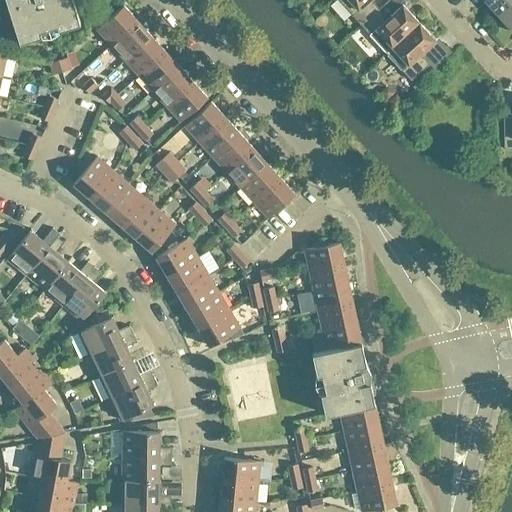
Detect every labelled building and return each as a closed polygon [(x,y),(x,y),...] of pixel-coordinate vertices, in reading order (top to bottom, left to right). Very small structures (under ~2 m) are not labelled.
[(80,22),(72,0),(6,0),(20,41),(80,22)] [(372,0),(338,0),(361,24),(379,8),(372,0)] [(511,3),(511,0),(485,0),(500,15),(511,3)] [(343,23),(349,17),(334,1),(328,7),(343,23)] [(386,52),(419,22),(402,3),(388,17),(379,8),(361,24),(386,52)] [(511,3),(500,15),(511,28),(511,3)] [(111,44),(137,20),(123,4),(97,29),(111,44)] [(125,59),(151,35),(137,20),(111,44),(125,59)] [(421,53),(435,40),(419,22),(386,52),(411,79),(429,63),(421,53)] [(139,75),(165,50),(151,35),(125,59),(139,75)] [(152,90),(179,66),(165,50),(139,75),(152,90)] [(68,56),(59,59),(63,71),(72,68),(68,56)] [(53,74),(63,71),(59,59),(49,63),(53,74)] [(362,61),(354,69),(360,75),(368,67),(362,61)] [(166,105),(193,81),(179,66),(152,90),(166,105)] [(91,77),(82,85),(90,93),(99,85),(91,77)] [(180,121),(207,96),(193,81),(166,105),(180,121)] [(118,94),(111,86),(101,95),(109,103),(111,102),(118,94)] [(49,94),(44,105),(54,110),(59,99),(49,94)] [(126,102),(118,94),(111,102),(118,110),(126,102)] [(198,140),(225,116),(211,101),(184,125),(198,140)] [(49,121),(54,110),(44,105),(39,116),(49,121)] [(129,122),(138,131),(146,124),(138,115),(129,122)] [(212,156),(239,131),(225,116),(198,140),(212,156)] [(119,132),(127,141),(135,133),(127,124),(119,132)] [(154,133),(146,124),(138,131),(146,141),(154,133)] [(226,171),(253,147),(239,131),(212,156),(226,171)] [(33,133),(28,144),(38,148),(43,137),(33,133)] [(143,142),(135,133),(127,141),(135,150),(143,142)] [(33,159),(38,148),(28,144),(23,155),(33,159)] [(240,186),(267,162),(253,147),(226,171),(240,186)] [(178,160),(170,151),(163,157),(171,166),(178,160)] [(89,196),(113,169),(97,156),(73,183),(89,196)] [(171,166),(163,157),(156,164),(164,173),(171,166)] [(186,169),(178,160),(171,166),(179,175),(186,169)] [(254,202),(281,177),(267,162),(240,186),(254,202)] [(179,175),(171,166),(164,173),(172,182),(179,175)] [(105,210),(128,183),(113,169),(89,196),(105,210)] [(268,217),(295,193),(281,177),(254,202),(268,217)] [(190,189),(198,197),(206,190),(198,181),(190,189)] [(120,224),(144,196),(128,183),(105,210),(120,224)] [(214,199),(206,190),(198,197),(206,206),(214,199)] [(136,237),(160,210),(144,196),(120,224),(136,237)] [(188,208),(196,217),(205,209),(197,200),(188,208)] [(213,219),(205,209),(196,217),(205,226),(213,219)] [(152,251),(175,224),(160,210),(136,237),(152,251)] [(217,219),(225,228),(233,220),(225,211),(217,219)] [(241,229),(233,220),(225,228),(233,236),(241,229)] [(60,233),(53,227),(43,240),(30,229),(7,258),(26,273),(49,245),(50,244),(57,236),(60,233)] [(8,229),(1,239),(10,246),(17,236),(8,229)] [(45,289),(68,261),(56,251),(64,241),(57,236),(50,244),(49,245),(26,273),(45,289)] [(167,274),(198,255),(187,237),(156,256),(167,274)] [(0,253),(2,255),(10,246),(1,239),(0,239),(0,253)] [(344,261),(339,241),(304,249),(309,269),(344,261)] [(226,250),(234,259),(242,251),(234,243),(226,250)] [(251,260),(242,251),(234,259),(243,268),(251,260)] [(177,292),(208,273),(198,255),(167,274),(177,292)] [(63,304),(94,266),(88,261),(80,270),(68,261),(45,289),(63,304)] [(348,281),(344,261),(309,269),(313,289),(348,281)] [(83,320),(106,292),(93,281),(101,272),(94,266),(63,304),(83,320)] [(272,268),(260,271),(262,281),(274,279),(272,268)] [(188,310),(219,291),(208,273),(177,292),(188,310)] [(353,301),(348,281),(313,289),(317,309),(353,301)] [(248,284),(251,296),(261,294),(259,282),(248,284)] [(263,288),(266,299),(276,297),(274,286),(263,288)] [(199,327),(230,309),(219,291),(188,310),(199,327)] [(264,305),(261,294),(251,296),(253,307),(264,305)] [(279,309),(276,297),(266,299),(268,311),(279,309)] [(357,321),(353,301),(317,309),(322,328),(357,321)] [(89,354),(133,333),(130,325),(118,330),(108,308),(95,314),(99,321),(78,331),(89,354)] [(209,345),(240,327),(230,309),(199,327),(209,345)] [(20,318),(12,328),(19,333),(27,324),(20,318)] [(361,341),(357,321),(322,328),(326,349),(361,341)] [(273,329),(275,340),(286,338),(284,326),(273,329)] [(132,360),(126,346),(137,341),(133,333),(89,354),(99,375),(132,360)] [(0,363),(15,352),(4,338),(0,341),(0,363)] [(289,349),(286,338),(275,340),(277,351),(289,349)] [(376,381),(366,362),(361,341),(326,349),(312,352),(325,414),(339,411),(375,403),(373,395),(375,394),(376,381)] [(0,374),(10,387),(39,364),(25,347),(17,354),(15,352),(0,363),(0,374)] [(73,360),(55,370),(63,385),(81,376),(73,360)] [(154,376),(150,368),(139,374),(132,360),(99,375),(110,397),(154,376)] [(18,413),(46,390),(44,388),(52,381),(39,364),(10,387),(22,402),(14,408),(18,413)] [(153,404),(146,389),(158,384),(154,376),(110,397),(120,420),(153,404)] [(53,417),(48,410),(57,403),(46,390),(18,413),(34,433),(53,417)] [(79,398),(70,401),(75,412),(84,408),(79,398)] [(379,423),(375,403),(339,411),(344,431),(379,423)] [(384,443),(379,423),(344,431),(348,451),(384,443)] [(294,428),(296,440),(307,438),(305,426),(294,428)] [(159,447),(159,430),(123,430),(122,455),(171,456),(171,447),(159,447)] [(310,450),(307,438),(296,440),(299,452),(310,450)] [(388,463),(384,443),(348,451),(353,470),(388,463)] [(68,477),(71,460),(60,458),(62,450),(37,445),(32,470),(68,477)] [(159,479),(159,464),(171,464),(171,456),(122,455),(122,479),(159,479)] [(258,481),(260,460),(224,457),(222,478),(258,481)] [(287,466),(290,477),(301,475),(298,463),(287,466)] [(392,483),(388,463),(353,470),(357,490),(392,483)] [(302,468),(305,480),(316,477),(313,466),(302,468)] [(82,469),(82,478),(91,478),(91,469),(82,469)] [(74,503),(78,482),(67,480),(68,477),(32,470),(31,476),(42,478),(38,496),(74,503)] [(303,487),(301,475),(290,477),(292,489),(303,487)] [(318,489),(316,477),(305,480),(307,491),(318,489)] [(256,502),(258,481),(222,478),(220,498),(256,502)] [(158,495),(159,479),(122,479),(122,503),(171,504),(171,495),(158,495)] [(397,503),(392,483),(357,490),(361,511),(382,506),(394,504),(397,503)] [(87,492),(76,493),(76,501),(87,501),(87,492)] [(71,511),(73,504),(74,503),(38,496),(35,511),(71,511)] [(255,511),(256,502),(220,498),(218,511),(255,511)] [(322,498),(309,500),(311,509),(324,507),(322,498)] [(170,511),(171,504),(122,503),(121,511),(170,511)] [(296,506),(297,511),(309,511),(307,503),(296,506)]
